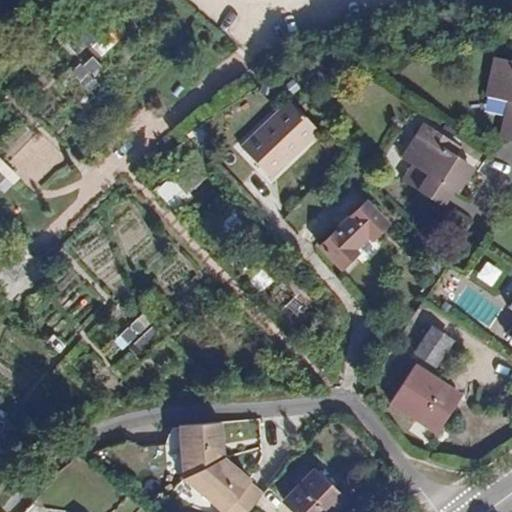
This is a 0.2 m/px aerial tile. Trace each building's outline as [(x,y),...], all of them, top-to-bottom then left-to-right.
[(92,89),(106,67),(88,56),(74,78),(92,89)] [(511,60),(493,57),(485,95),(507,100),(500,139),(511,141),(511,60)] [(284,149),(308,125),(280,96),(271,104),(269,102),(253,118),(284,149)] [(465,166),(450,157),(441,151),(448,142),(420,125),(399,158),(410,166),(400,182),(439,205),(465,166)] [(441,151),(450,157),(455,146),(448,142),(441,151)] [(197,150),(156,188),(175,209),(216,171),(197,150)] [(385,223),(365,201),(319,246),(340,267),(385,223)] [(478,274),(493,286),(505,270),(490,258),(478,274)] [(138,351),(159,331),(143,313),(121,333),(138,351)] [(446,337),(431,327),(415,351),(436,365),(446,351),(440,347),(446,337)] [(440,347),(446,351),(453,341),(446,337),(440,347)] [(458,397),(412,369),(390,402),(435,431),(458,397)] [(0,450),(5,453),(16,429),(0,420),(0,450)] [(247,511),(258,499),(244,486),(247,482),(224,463),(220,459),(219,457),(218,453),(218,447),(220,447),(219,424),(178,426),(180,478),(217,511),(247,511)] [(306,464),(296,474),(303,480),(298,486),(283,501),(295,511),(329,511),(342,499),(306,464)] [(303,480),(296,474),(291,479),(298,486),(303,480)]
